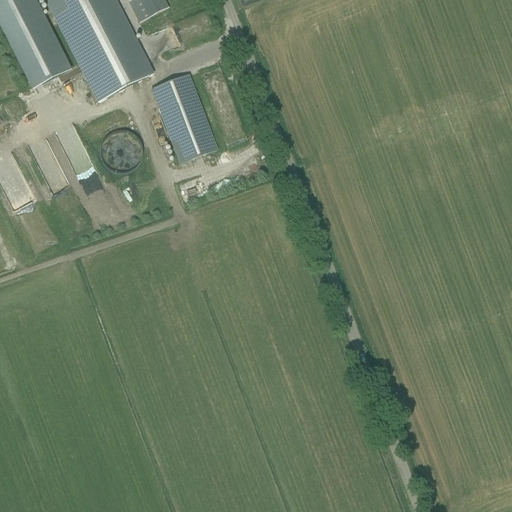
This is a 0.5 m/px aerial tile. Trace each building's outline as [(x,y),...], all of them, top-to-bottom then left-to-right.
[(71,75),(32,0),(0,0),(0,25),(34,94),(71,75)] [(46,0),(82,70),(98,102),(119,91),(150,76),(111,0),(46,0)] [(134,0),(133,1),(137,8),(131,11),(138,25),(144,22),(169,10),(163,0),(134,0)] [(217,152),(189,77),(151,92),(180,166),(217,152)] [(115,177),(122,178),(129,177),(136,173),(140,168),(143,161),(143,154),(141,148),(137,143),(132,139),(126,137),(119,137),(113,139),(108,142),(104,148),(102,154),(102,161),(105,168),(109,173),(115,177)] [(127,186),(119,189),(125,206),(133,202),(127,186)] [(141,208),(145,218),(166,212),(162,201),(141,208)] [(135,206),(131,208),(136,219),(140,217),(135,206)]
